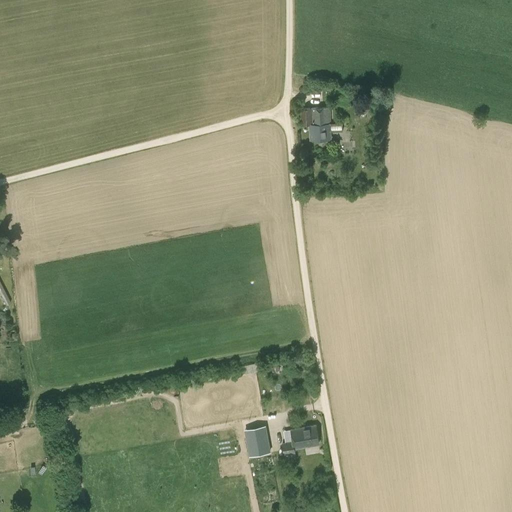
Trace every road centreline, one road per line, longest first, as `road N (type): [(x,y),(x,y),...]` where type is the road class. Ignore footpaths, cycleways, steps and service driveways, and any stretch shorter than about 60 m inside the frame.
road 1 (track): [(344,511),(284,113)]
road 2 (track): [(0,183),(284,113)]
